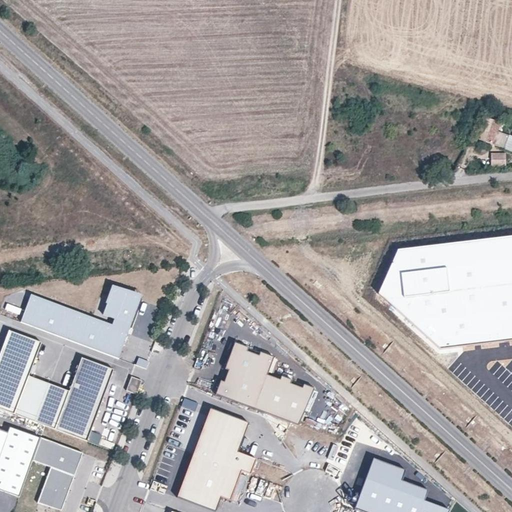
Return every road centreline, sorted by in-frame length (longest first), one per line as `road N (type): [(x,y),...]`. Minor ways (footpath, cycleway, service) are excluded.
road 1 (tertiary): [(234,241),(511,489)]
road 2 (unclassified): [(200,211),(511,174)]
road 3 (residential): [(112,511),(192,296),(234,241)]
road 4 (tertiary): [(0,31),(200,211)]
road 5 (track): [(310,198),(337,0)]
